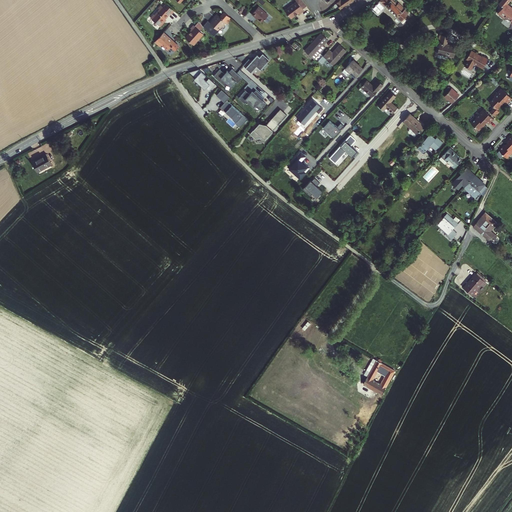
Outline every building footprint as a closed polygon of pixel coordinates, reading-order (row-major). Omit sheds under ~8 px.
[(297,0),(299,3),(286,11),(292,20),(300,15),(300,16),(305,13),(304,11),(308,8),(303,0),(297,0)] [(383,0),(375,9),(380,14),(386,8),(387,7),(387,6),(393,0),(383,0)] [(409,11),(401,2),(398,2),(396,0),(393,0),(387,6),(387,7),(390,5),(399,15),(398,17),(399,18),(396,21),(398,23),(399,22),(403,25),(409,19),(407,17),(409,14),(407,12),(409,11)] [(500,0),(500,1),(504,4),(499,10),(501,12),(500,12),(505,16),(507,14),(511,17),(511,5),(508,2),(509,0),(500,0)] [(402,3),(401,2),(409,11),(409,10),(402,3)] [(390,5),(387,7),(398,17),(399,15),(390,5)] [(158,12),(154,17),(153,16),(149,20),(158,28),(162,25),(161,24),(168,16),(170,17),(173,13),(165,6),(162,9),(160,7),(157,10),(158,12)] [(387,7),(386,8),(396,18),(398,17),(387,7)] [(267,17),(256,8),(250,15),(253,18),(260,24),(267,17)] [(215,32),(219,27),(221,29),(224,25),(229,20),(222,13),(217,18),(214,15),(211,18),(212,19),(207,25),(204,22),(201,27),(203,29),(212,37),(216,32),(215,32)] [(191,45),(201,34),(192,26),(189,29),(190,30),(183,38),(191,45)] [(323,33),(307,50),(316,59),(325,49),(322,47),(324,44),(329,39),(323,33)] [(459,44),(449,41),(451,34),(444,33),(440,50),(457,54),(459,44)] [(161,34),(153,43),(158,48),(160,46),(166,52),(170,48),(174,52),(177,48),(173,44),(167,38),(166,39),(161,34)] [(334,52),(330,48),(324,55),(334,64),(347,50),(341,44),(334,52)] [(490,59),(484,56),(483,57),(473,51),(468,59),(469,60),(466,66),(472,69),(475,64),(484,69),(490,59)] [(249,58),(243,64),(253,73),(258,66),(260,68),(269,58),(263,52),(260,56),(257,53),(252,60),(249,58)] [(356,76),(363,68),(353,58),(356,55),(355,53),(347,61),(350,64),(347,67),(356,76)] [(242,77),(232,68),(230,71),(228,70),(225,73),(220,68),(214,75),(225,84),(227,82),(232,86),(237,81),(238,82),(242,77)] [(206,75),(201,71),(194,80),(205,89),(206,87),(209,91),(215,83),(209,78),(207,81),(204,78),(206,75)] [(368,79),(362,85),(373,95),(383,83),(378,79),(373,84),(368,79)] [(498,89),(499,90),(491,99),(499,106),(505,100),(504,99),(506,97),(509,100),(511,96),(511,93),(503,85),(498,89)] [(445,95),(453,102),(460,94),(452,88),(445,95)] [(236,122),(241,127),(249,118),(228,100),(231,96),(222,89),(217,95),(223,100),(224,99),(226,101),(222,105),(238,119),(236,122)] [(265,97),(256,89),(255,91),(253,90),(250,93),(246,89),(239,97),(245,102),(247,100),(255,106),(256,104),(261,108),(266,102),(263,99),(265,97)] [(391,90),(378,105),(383,109),(386,106),(393,112),(398,107),(391,100),(396,95),(391,90)] [(485,105),(480,110),(481,110),(473,119),(481,127),(487,120),(486,119),(488,117),(491,120),(495,115),(485,105)] [(277,114),(283,120),(288,115),(281,109),(277,114)] [(410,112),(403,120),(410,126),(409,128),(409,130),(414,135),(425,123),(418,116),(417,118),(410,112)] [(279,125),(283,120),(277,114),(272,119),(279,125)] [(266,139),(279,125),(272,119),(267,125),(263,125),(260,122),(250,133),(255,138),(264,138),(266,139)] [(330,122),(323,129),(334,138),(344,127),(341,124),(337,128),(330,122)] [(434,128),(431,124),(417,139),(422,143),(423,142),(428,146),(431,144),(436,149),(443,141),(435,133),(433,134),(431,132),(434,128)] [(510,140),(508,142),(507,141),(501,148),(509,155),(511,152),(511,132),(507,138),(510,140)] [(356,139),(350,135),(330,158),(335,162),(346,151),(351,155),(356,150),(351,145),(356,139)] [(450,146),(449,147),(462,158),(462,157),(450,146)] [(448,160),(455,166),(462,158),(449,147),(440,158),(446,163),(447,162),(448,160)] [(306,157),(300,152),(287,167),(300,178),(309,166),(302,161),(306,157)] [(48,153),(35,161),(40,171),(50,165),(54,163),(48,153)] [(464,186),(475,175),(466,168),(452,183),(458,188),(462,184),(464,186)] [(483,195),(487,186),(475,175),(464,186),(464,187),(475,198),(480,192),(483,195)] [(322,190),(310,180),(304,186),(316,197),(322,190)] [(496,221),(481,208),(477,213),(480,216),(479,217),(490,227),(492,224),(493,223),(496,221)] [(458,222),(447,211),(437,222),(441,225),(448,231),(447,232),(452,237),(457,231),(452,227),(452,226),(453,224),(455,225),(458,222)] [(490,227),(479,217),(472,225),(490,241),(495,235),(488,229),(490,227)] [(470,268),(458,281),(467,289),(476,279),(479,281),(482,278),(470,268)] [(369,372),(377,359),(373,357),(366,370),(369,372)] [(367,376),(363,382),(370,386),(381,392),(395,368),(377,359),(369,372),(367,376)]
